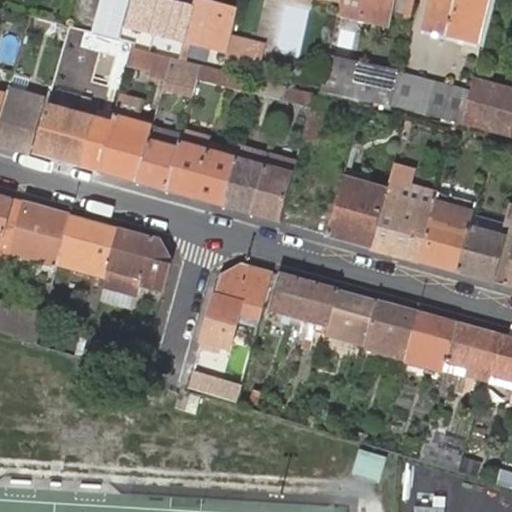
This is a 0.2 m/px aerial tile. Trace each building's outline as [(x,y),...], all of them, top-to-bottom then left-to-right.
[(101,0),(93,32),(119,39),(129,0),(101,0)] [(190,20),(192,8),(188,7),(189,4),(187,4),(182,2),(180,2),(179,4),(163,0),(131,0),(125,25),(140,29),(137,38),(183,49),(184,45),(185,41),(190,20)] [(213,4),(199,0),(194,0),(192,8),(190,20),(232,31),(236,14),(212,7),(213,4)] [(339,13),(359,18),(363,0),(341,0),(338,13),(339,13)] [(392,0),(363,0),(359,18),(387,24),(392,0)] [(450,26),(456,0),(431,0),(425,25),(432,27),(434,21),(450,26)] [(489,0),(456,0),(450,26),(449,31),(448,34),(479,42),(489,0)] [(232,31),(190,20),(185,41),(227,53),(231,39),(232,31)] [(449,31),(450,26),(434,21),(432,27),(449,31)] [(231,39),(227,53),(226,59),(224,68),(231,69),(258,76),(265,47),(231,39)] [(172,59),(134,49),(131,60),(169,70),(172,59)] [(393,104),(400,74),(329,58),(322,89),(393,104)] [(198,80),(201,67),(172,59),(169,70),(164,89),(193,97),(198,80)] [(230,74),(201,67),(198,80),(226,87),(230,74)] [(254,94),(257,81),(230,74),(226,87),(254,94)] [(436,83),(400,74),(393,104),(428,114),(436,83)] [(511,90),(476,80),(473,92),(465,123),(511,136),(511,90)] [(285,88),(257,81),(254,94),(282,101),(285,88)] [(473,92),(436,83),(428,114),(465,123),(473,92)] [(311,109),(315,96),(285,88),(282,101),(311,109)] [(343,102),(316,94),(315,96),(311,109),(303,139),(330,147),(343,102)] [(29,103),(8,97),(0,127),(0,145),(29,154),(43,107),(41,106),(29,103)] [(67,108),(49,103),(34,155),(81,168),(99,173),(107,146),(88,141),(96,115),(67,108)] [(115,115),(107,146),(99,173),(137,184),(151,133),(144,131),(146,124),(147,121),(122,114),(121,117),(115,115)] [(155,143),(178,149),(180,144),(181,138),(159,131),(157,135),(155,143)] [(182,136),(211,144),(212,139),(183,131),(182,136)] [(137,184),(166,192),(178,149),(155,143),(157,135),(151,133),(137,184)] [(166,192),(195,199),(208,153),(211,144),(182,136),(181,138),(180,144),(178,149),(166,192)] [(195,199),(223,207),(236,160),(238,151),(211,144),(208,153),(195,199)] [(223,207),(251,215),(264,168),(267,155),(239,147),(238,151),(236,160),(223,207)] [(251,215),(280,223),(293,176),(296,164),(267,155),(264,168),(251,215)] [(434,211),(440,189),(412,181),(416,167),(396,161),(393,170),(404,173),(398,195),(396,201),(403,203),(434,211)] [(328,236),(343,181),(305,170),(289,225),(328,236)] [(404,173),(393,170),(388,190),(371,248),(419,262),(432,219),(434,211),(403,203),(396,201),(398,195),(404,173)] [(370,186),(344,178),(343,181),(328,236),(371,248),(388,190),(370,186)] [(12,200),(0,196),(0,255),(8,257),(23,203),(12,200)] [(72,216),(23,203),(8,257),(5,270),(53,284),(58,265),(72,216)] [(511,209),(504,238),(471,228),(471,229),(458,272),(492,282),(504,285),(511,258),(511,209)] [(108,270),(120,229),(72,216),(58,265),(70,269),(74,256),(100,264),(97,276),(106,279),(108,270)] [(471,229),(432,219),(419,262),(458,272),(471,229)] [(140,287),(164,293),(172,264),(160,241),(153,239),(120,229),(108,270),(142,279),(140,287)] [(74,256),(70,269),(91,274),(97,276),(100,264),(74,256)] [(258,325),(273,273),(223,259),(197,347),(228,356),(239,320),(258,325)] [(134,285),(140,287),(142,279),(108,270),(106,279),(105,282),(129,288),(134,285)] [(300,280),(281,275),(271,311),(285,314),(283,323),(290,325),(292,317),(290,316),(300,280)] [(303,319),(302,326),(308,327),(309,321),(320,285),(300,280),(290,316),(292,317),(303,319)] [(316,323),(328,326),(338,290),(320,285),(309,321),(308,327),(302,326),(299,336),(305,338),(314,340),(317,329),(314,329),(316,323)] [(338,290),(328,326),(369,337),(378,301),(338,290)] [(366,347),(365,350),(368,350),(373,352),(376,342),(400,349),(398,359),(406,361),(408,351),(419,313),(378,301),(369,337),(368,340),(366,347)] [(0,302),(0,332),(36,343),(44,316),(0,302)] [(408,351),(406,361),(413,363),(416,354),(438,360),(436,369),(444,371),(444,370),(447,362),(458,323),(419,313),(408,351)] [(476,379),(483,381),(496,334),(458,323),(447,362),(478,371),(476,379)] [(511,338),(496,334),(483,381),(491,383),(493,375),(511,380),(511,338)] [(91,339),(85,358),(100,363),(106,344),(91,339)] [(416,354),(413,363),(417,364),(436,369),(438,360),(416,354)] [(193,373),(189,389),(237,403),(241,388),(193,373)] [(151,379),(141,376),(140,381),(149,384),(149,383),(151,379)] [(179,387),(177,392),(177,393),(187,396),(189,390),(179,387)] [(261,406),(265,394),(254,391),(250,403),(261,406)] [(265,394),(261,406),(271,409),(272,408),(275,397),(265,394)] [(280,399),(275,397),(272,408),(277,409),(280,399)] [(291,479),(295,427),(0,408),(0,461),(108,469),(110,450),(134,451),(134,444),(161,446),(160,453),(159,471),(291,479)] [(511,472),(500,469),(496,481),(511,486),(511,472)]
